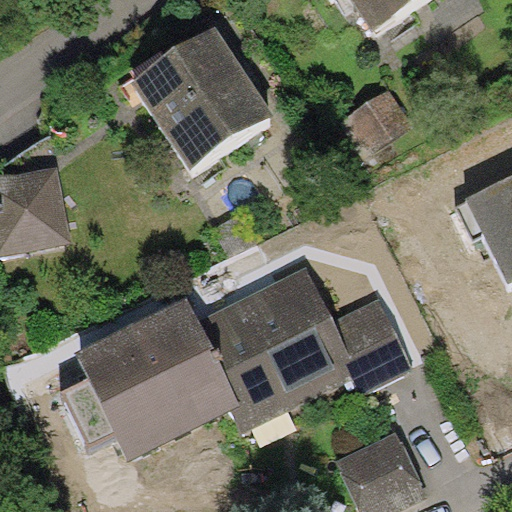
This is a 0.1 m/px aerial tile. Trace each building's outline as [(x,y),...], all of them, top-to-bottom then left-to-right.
[(416,0),(353,0),(373,29),(416,0)] [(273,113),(214,24),(130,80),(189,168),(273,113)] [(413,126),(388,90),(345,119),(371,155),(413,126)] [(58,168),(0,177),(0,256),(72,244),(58,168)] [(511,174),(467,197),(468,201),(485,235),(509,283),(511,281),(511,174)] [(474,240),(485,235),(468,201),(457,207),(474,240)] [(307,265),(197,321),(241,408),(233,412),(243,431),(352,377),(361,372),(335,320),(307,265)] [(377,298),(335,320),(361,372),(352,377),(361,396),(413,369),(377,298)] [(197,321),(187,299),(75,354),(129,463),(233,412),(241,408),(197,321)] [(389,511),(426,493),(394,431),(337,461),(363,511),(389,511)]
